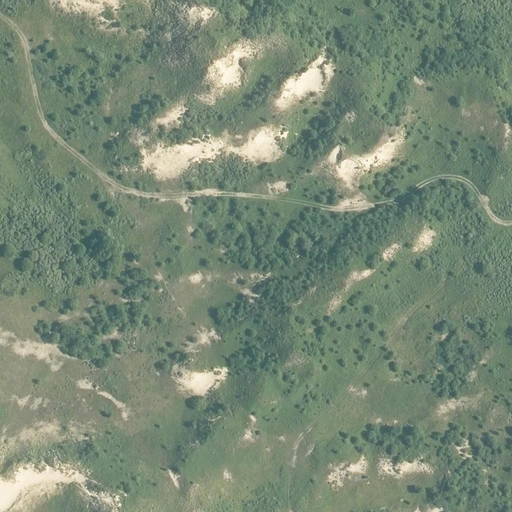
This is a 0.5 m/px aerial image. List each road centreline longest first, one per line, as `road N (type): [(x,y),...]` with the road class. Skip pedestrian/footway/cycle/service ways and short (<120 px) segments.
road 1 (track): [(0,14),(25,49),(42,119),(68,149),(115,182),(183,196),(226,383),(294,457),(291,511)]
road 2 (track): [(183,196),(204,190),(298,205),(379,204),(455,179),(469,182),(499,223),(511,222)]
